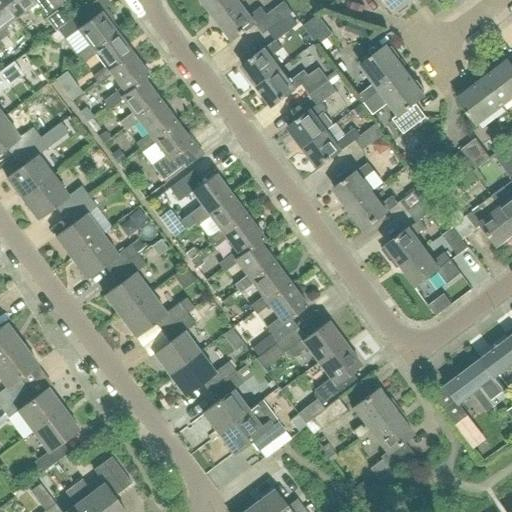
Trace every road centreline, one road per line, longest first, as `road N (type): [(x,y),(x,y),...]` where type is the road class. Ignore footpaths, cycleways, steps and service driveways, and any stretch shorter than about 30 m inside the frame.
road 1 (residential): [(143,0),(405,349),(429,346),(511,285)]
road 2 (residential): [(0,224),(195,483),(212,507),(206,511)]
